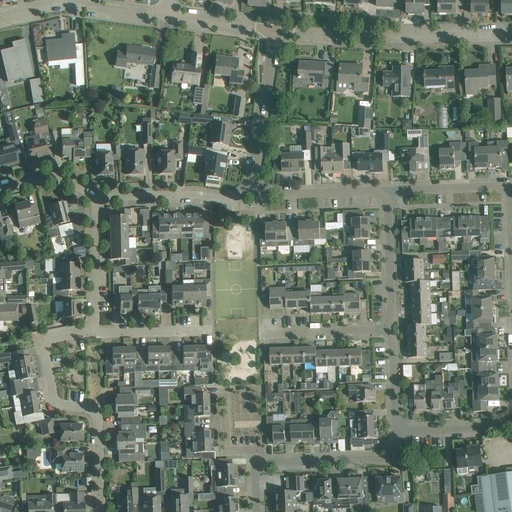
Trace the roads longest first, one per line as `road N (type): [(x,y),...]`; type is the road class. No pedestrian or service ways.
road 1 (residential): [(101,511),(97,421),(87,408),(52,397),(44,348),(91,329)]
road 2 (residential): [(273,30),(511,33)]
road 3 (residential): [(94,197),(234,198),(252,185)]
road 4 (residential): [(259,465),(383,460),(397,449),(397,431)]
road 5 (residential): [(252,185),(273,30)]
road 6 (residential): [(387,330),(388,191)]
road 7 (residential): [(252,185),(276,195),(388,191)]
road 8 (residential): [(91,329),(94,197)]
road 9 (residential): [(261,334),(387,330)]
road 10 (residential): [(388,191),(509,187)]
road 11 (residential): [(91,329),(212,332)]
